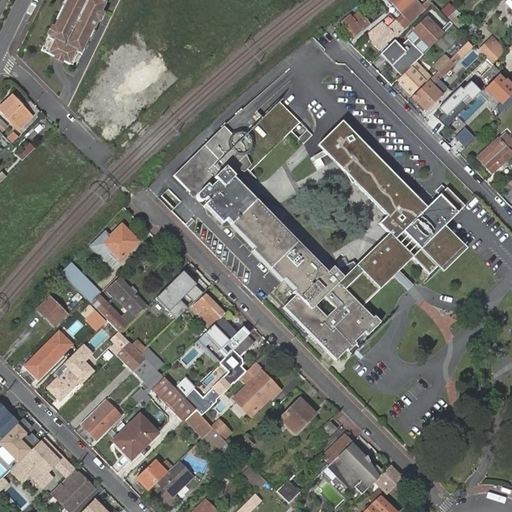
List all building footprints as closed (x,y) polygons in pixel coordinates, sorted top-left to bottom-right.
[(93,0),(64,0),(52,26),(48,35),(41,50),(53,56),(59,58),(76,67),(89,38),(94,29),(94,28),(97,22),(93,19),(93,18),(98,9),(100,5),(93,2),(93,0)] [(374,0),(367,0),(365,2),(369,6),(371,9),(377,5),(374,0)] [(415,1),(413,0),(389,0),(401,13),(411,25),(424,12),(415,1)] [(448,4),(441,11),(445,15),(453,8),(448,4)] [(455,9),(447,16),(451,21),(455,17),(459,13),(455,9)] [(362,30),(363,32),(370,26),(360,14),(353,20),(350,17),(341,24),(354,37),(362,30)] [(455,17),(451,21),(461,30),(464,26),(455,17)] [(382,53),(380,55),(391,67),(395,64),(404,73),(422,54),(415,48),(423,40),(428,46),(442,33),(443,34),(453,24),(450,22),(440,31),(427,18),(414,31),(419,37),(412,44),(408,40),(400,48),(394,42),(390,46),(382,53)] [(367,34),(374,41),(372,43),(379,49),(382,53),(390,46),(386,42),(394,34),(398,38),(400,35),(406,30),(400,23),(396,20),(387,28),(381,21),(367,34)] [(492,36),(478,50),(492,64),(506,51),(492,36)] [(433,75),(412,97),(425,110),(440,95),(438,93),(443,88),(443,85),(437,79),(460,57),(467,64),(478,52),(467,41),(465,44),(453,56),(446,63),(440,69),(433,75)] [(435,65),(440,69),(446,63),(442,58),(435,65)] [(395,64),(391,67),(401,76),(404,73),(395,64)] [(420,77),(411,68),(397,81),(410,95),(426,79),(422,75),(420,77)] [(486,87),(496,77),(488,69),(478,79),(486,87)] [(497,106),(502,112),(511,103),(506,98),(511,93),(511,94),(511,86),(508,82),(507,83),(499,74),(496,77),(486,87),(483,90),(498,105),(497,106)] [(341,291),(336,285),(342,279),(331,269),(326,274),(296,243),(285,232),(273,219),(254,199),(237,181),(242,175),(243,171),(246,172),(249,169),(289,131),(299,122),(278,100),(261,117),(256,111),(257,110),(263,103),(266,100),(272,95),(266,87),(218,132),(204,145),(208,149),(177,179),(188,191),(191,189),(195,193),(198,189),(198,190),(197,191),(196,193),(196,194),(196,195),(196,196),(196,198),(198,199),(199,200),(200,200),(202,200),(204,199),(205,198),(206,197),(208,199),(204,204),(222,223),(227,218),(231,223),(229,225),(253,249),(250,251),(280,282),(283,280),(293,290),(291,292),(293,295),(281,307),(332,360),(338,354),(340,356),(346,350),(349,353),(356,346),(353,342),(358,337),(356,335),(361,330),(366,336),(378,324),(371,318),(369,320),(358,308),(341,291)] [(453,119),(465,107),(461,103),(467,97),(460,89),(439,109),(445,116),(448,113),(453,119)] [(28,113),(8,94),(0,102),(0,110),(15,126),(28,113)] [(440,131),(448,124),(444,120),(436,127),(440,131)] [(465,252),(443,229),(445,226),(464,210),(446,191),(426,211),(375,157),(342,123),(318,146),(386,218),(378,226),(388,236),(342,279),(336,285),(341,291),(358,308),(410,259),(427,278),(435,270),(441,275),(465,253),(465,252)] [(298,124),(291,130),(297,136),(304,130),(298,124)] [(464,147),(473,137),(463,127),(454,137),(464,147)] [(302,145),(312,136),(306,130),(297,139),(302,145)] [(509,138),(503,132),(477,158),(495,176),(511,158),(511,136),(509,138)] [(20,151),(25,156),(33,148),(29,143),(20,151)] [(172,174),(177,179),(208,149),(204,145),(172,174)] [(0,162),(0,167),(7,173),(17,159),(8,152),(0,162)] [(104,234),(90,248),(103,261),(108,255),(116,263),(137,242),(120,225),(108,238),(104,234)] [(197,281),(184,268),(154,299),(175,319),(186,307),(179,300),(185,294),(192,302),(201,293),(193,285),(197,281)] [(84,286),(87,282),(81,275),(77,279),(84,286)] [(77,279),(71,285),(84,298),(89,304),(97,296),(99,294),(87,282),(84,286),(77,279)] [(134,318),(145,307),(118,280),(107,291),(134,318)] [(218,317),(223,313),(204,294),(190,309),(208,328),(218,317)] [(127,326),(97,296),(89,304),(95,310),(106,320),(118,332),(119,334),(127,326)] [(65,314),(49,298),(36,309),(52,326),(65,314)] [(106,320),(95,310),(87,318),(97,329),(99,327),(106,320)] [(202,333),(197,339),(203,345),(210,339),(218,348),(216,351),(223,357),(231,350),(236,344),(244,337),(245,336),(248,333),(241,326),(234,333),(218,317),(208,328),(202,333)] [(110,339),(118,332),(106,320),(99,327),(110,339)] [(104,363),(118,349),(121,347),(126,341),(119,334),(118,332),(110,339),(114,344),(100,358),(104,363)] [(244,337),(236,344),(243,351),(252,342),(245,336),(244,337)] [(138,365),(144,359),(140,355),(134,349),(126,341),(121,347),(138,365)] [(59,356),(46,343),(24,365),(36,378),(59,356)] [(239,377),(244,372),(239,366),(241,364),(241,359),(238,357),(243,351),(236,344),(231,350),(218,363),(227,372),(201,398),(191,388),(182,397),(194,409),(200,415),(205,410),(210,405),(212,403),(215,400),(213,399),(231,382),(232,384),(239,377)] [(135,368),(138,365),(121,347),(118,349),(135,368)] [(96,362),(101,366),(104,363),(100,358),(96,362)] [(162,377),(144,359),(138,365),(135,368),(133,370),(151,388),(162,377)] [(260,371),(253,363),(244,372),(239,377),(246,384),(231,398),(248,416),(268,397),(270,399),(278,390),(263,375),(262,377),(258,373),(260,371)] [(78,379),(67,367),(46,387),(58,399),(78,379)] [(172,387),(182,397),(191,388),(194,385),(184,376),(172,387)] [(184,419),(194,409),(182,397),(172,387),(162,377),(151,388),(183,421),(184,419)] [(314,413),(299,398),(278,418),(293,433),(314,413)] [(119,415),(104,400),(80,423),(95,438),(119,415)] [(24,434),(0,408),(0,443),(18,462),(29,451),(18,440),(24,434)] [(212,427),(211,426),(200,415),(194,409),(184,419),(201,437),(212,427)] [(156,433),(139,415),(112,440),(121,449),(123,448),(131,456),(156,433)] [(212,427),(218,434),(224,427),(217,420),(211,426),(212,427)] [(329,421),(321,429),(329,437),(337,429),(329,421)] [(220,455),(230,445),(218,434),(212,427),(201,437),(220,455)] [(346,447),(351,442),(343,434),(313,462),(321,471),(322,470),(331,461),(346,447)] [(74,468),(44,437),(29,451),(18,462),(8,472),(21,485),(30,476),(41,488),(51,478),(47,474),(53,467),(63,478),(71,470),(74,468)] [(251,442),(245,437),(236,446),(241,451),(251,442)] [(331,461),(350,490),(353,487),(361,494),(377,478),(382,473),(383,472),(375,465),(371,469),(367,463),(369,461),(366,455),(363,457),(359,451),(360,450),(352,441),(351,442),(346,447),(331,461)] [(136,477),(147,489),(152,484),(165,472),(160,466),(167,459),(162,453),(136,477)] [(165,472),(152,484),(156,488),(155,489),(165,500),(190,475),(176,461),(169,468),(165,472)] [(331,461),(326,466),(350,490),(331,461)] [(266,482),(250,465),(241,474),(257,490),(266,482)] [(396,477),(398,474),(390,465),(383,472),(382,473),(377,478),(374,481),(383,489),(385,487),(391,482),(393,480),(396,477)] [(76,475),(71,470),(63,478),(58,484),(55,487),(51,491),(55,494),(58,491),(66,498),(61,503),(69,510),(73,506),(77,503),(93,487),(78,473),(76,475)] [(298,492),(286,480),(275,491),(287,503),(292,498),(298,492)] [(391,482),(383,489),(385,492),(395,482),(393,480),(391,482)] [(378,489),(371,496),(373,499),(381,492),(378,489)] [(395,511),(380,496),(363,511),(395,511)] [(106,511),(93,498),(79,511),(106,511)] [(299,505),(292,498),(287,503),(293,509),(294,510),(299,505)] [(246,511),(254,504),(248,499),(234,511),(246,511)] [(198,511),(207,504),(204,500),(191,511),(198,511)]
